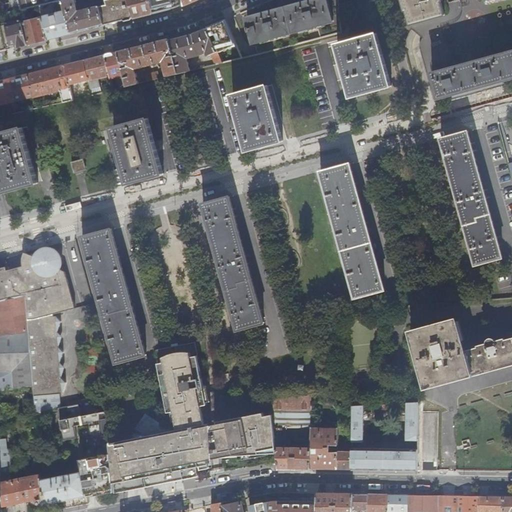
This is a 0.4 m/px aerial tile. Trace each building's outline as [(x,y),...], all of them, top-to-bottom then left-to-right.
[(20,10),(18,0),(9,0),(12,12),(18,11),(20,10)] [(45,32),(47,39),(71,33),(66,11),(56,13),(54,8),(64,5),(63,0),(62,0),(39,6),(41,17),(45,32)] [(71,33),(104,25),(99,7),(82,10),(82,9),(77,11),(75,6),(76,6),(75,0),(63,0),(64,5),(66,11),(71,33)] [(104,25),(134,17),(129,0),(97,0),(99,7),(104,25)] [(129,0),(134,17),(153,12),(150,0),(129,0)] [(150,0),(153,12),(160,11),(157,0),(150,0)] [(341,33),(340,20),(334,22),(327,0),(314,0),(248,18),(250,27),(248,27),(249,31),(251,31),(258,54),(303,43),(341,33)] [(406,0),(409,9),(410,9),(414,23),(445,15),(442,4),(445,3),(443,0),(406,0)] [(21,22),(26,44),(47,39),(45,32),(41,17),(21,22)] [(0,18),(0,21),(6,49),(26,44),(21,22),(21,21),(3,25),(1,18),(0,18)] [(218,51),(208,27),(193,34),(171,39),(179,73),(191,71),(188,58),(196,56),(200,55),(208,51),(209,56),(212,55),(216,64),(223,63),(218,51)] [(393,86),(377,34),(338,45),(343,62),(346,76),(353,97),(393,86)] [(179,73),(171,39),(120,52),(128,86),(139,83),(136,69),(165,62),(168,76),(179,73)] [(242,58),(234,39),(226,43),(228,46),(218,51),(223,63),(242,58)] [(511,51),(501,54),(433,73),(439,98),(452,95),(493,83),(511,78),(511,51)] [(128,86),(120,52),(106,55),(111,75),(112,79),(119,76),(122,87),(128,86)] [(111,75),(106,55),(90,59),(85,60),(93,93),(103,91),(100,78),(111,75)] [(93,93),(85,60),(65,65),(74,100),(82,98),(94,95),(93,93)] [(64,102),(74,100),(65,65),(25,76),(0,81),(0,104),(34,96),(34,97),(57,92),(57,90),(61,89),(64,102)] [(157,79),(159,78),(158,72),(147,74),(148,81),(157,79)] [(249,150),(283,141),(268,85),(234,95),(247,143),(249,150)] [(154,176),(164,174),(157,149),(155,142),(149,118),(114,128),(129,183),(154,176)] [(27,144),(23,127),(6,132),(0,133),(0,180),(3,192),(38,183),(27,144)] [(472,144),(468,131),(456,134),(442,138),(453,178),(464,219),(476,264),(503,257),(499,245),(498,238),(487,198),(485,191),(474,151),(472,144)] [(86,169),(83,159),(72,162),(75,172),(86,169)] [(357,184),(352,163),(322,171),(337,227),(355,297),(385,289),(380,269),(378,263),(369,230),(368,223),(359,191),(357,184)] [(234,209),(230,196),(203,204),(215,248),(221,248),(228,247),(243,245),(235,216),(234,209)] [(118,250),(112,229),(98,233),(82,237),(94,281),(124,274),(120,257),(118,250)] [(246,256),(243,245),(228,247),(231,275),(223,276),(238,330),(264,322),(261,310),(259,303),(248,263),(246,256)] [(221,248),(215,248),(223,276),(231,275),(228,247),(221,248)] [(66,287),(69,286),(66,272),(61,270),(63,264),(62,259),(59,254),(55,250),(51,248),(46,248),(42,249),(39,251),(35,255),(34,258),(25,254),(23,259),(23,266),(7,271),(7,267),(0,269),(0,301),(26,296),(66,287)] [(124,274),(94,281),(108,330),(139,327),(130,295),(128,289),(124,274)] [(70,301),(66,287),(26,296),(29,332),(34,386),(35,396),(60,394),(61,394),(64,394),(67,383),(63,378),(61,363),(65,353),(60,347),(59,333),(62,322),(57,317),(55,317),(54,315),(76,309),(73,301),(70,301)] [(0,301),(0,318),(1,336),(29,332),(26,296),(0,301)] [(511,338),(496,342),(494,340),(493,338),(491,338),(490,338),(488,340),(488,345),(465,351),(457,321),(415,332),(430,385),(511,362),(511,338)] [(139,327),(108,330),(117,363),(147,355),(141,335),(139,329),(139,327)] [(0,370),(12,371),(14,388),(34,386),(29,332),(1,336),(0,336),(0,370)] [(166,360),(165,361),(165,366),(168,394),(170,407),(171,407),(202,404),(198,387),(201,386),(197,370),(201,369),(198,354),(192,355),(191,351),(182,351),(176,351),(171,353),(165,357),(166,360)] [(12,371),(0,370),(0,388),(14,388),(12,371)] [(60,394),(35,396),(36,412),(59,408),(61,408),(60,394)] [(273,398),(274,415),(277,447),(277,448),(279,468),(288,468),(312,468),(312,447),(287,447),(286,442),(291,442),(291,428),(305,428),(305,423),(312,423),(313,395),(273,398)] [(79,404),(92,402),(91,398),(68,402),(68,406),(79,404)] [(408,440),(418,440),(418,411),(418,402),(409,402),(408,440)] [(59,408),(65,440),(77,438),(75,426),(87,424),(90,422),(91,427),(90,427),(96,456),(81,459),(83,472),(87,490),(95,488),(93,481),(101,480),(102,483),(98,484),(100,494),(115,491),(111,443),(108,411),(81,416),(79,404),(68,406),(61,408),(59,408)] [(206,424),(202,404),(171,407),(172,412),(175,411),(178,423),(181,423),(182,428),(173,430),(173,429),(170,429),(170,431),(145,436),(144,432),(134,434),(134,438),(111,443),(115,491),(115,494),(130,491),(127,476),(141,473),(144,485),(171,480),(171,483),(199,477),(198,467),(210,465),(209,460),(214,459),(214,449),(219,448),(221,457),(241,454),(241,456),(250,456),(252,452),(277,448),(277,447),(274,415),(252,419),(252,415),(223,420),(224,425),(216,426),(217,435),(213,436),(212,431),(209,431),(208,423),(206,424)] [(355,410),(354,441),(365,442),(365,405),(355,406),(355,410)] [(312,468),(338,469),(338,452),(331,452),(331,445),(337,445),(337,448),(338,448),(339,442),(339,428),(312,427),(312,447),(312,468)] [(353,469),(418,470),(418,449),(353,448),(353,451),(353,469)] [(338,469),(353,469),(353,451),(338,451),(338,452),(338,469)] [(12,459),(0,460),(0,463),(3,490),(4,507),(43,499),(42,480),(41,475),(11,482),(10,480),(12,459)] [(83,472),(42,480),(43,499),(43,504),(88,494),(87,490),(83,472)] [(88,496),(100,494),(98,484),(102,483),(101,480),(93,481),(95,488),(87,490),(88,494),(88,496)] [(354,494),(318,493),(318,501),(317,510),(317,511),(353,511),(354,509),(354,494)] [(368,494),(354,494),(354,509),(368,509),(368,494)] [(388,511),(389,495),(368,494),(368,509),(368,511),(388,511)] [(408,511),(409,495),(389,495),(388,511),(408,511)] [(453,496),(438,495),(438,511),(458,511),(459,496),(453,496)] [(478,511),(479,496),(459,496),(458,511),(478,511)] [(503,511),(504,496),(479,496),(478,511),(503,511)] [(511,511),(511,496),(504,496),(503,511),(511,511)] [(275,499),(269,501),(270,511),(317,511),(317,510),(318,501),(275,499)] [(270,511),(269,501),(250,505),(251,511),(270,511)] [(222,507),(222,511),(243,511),(241,502),(222,507)] [(222,511),(222,507),(222,504),(222,503),(212,505),(212,511),(222,511)]
